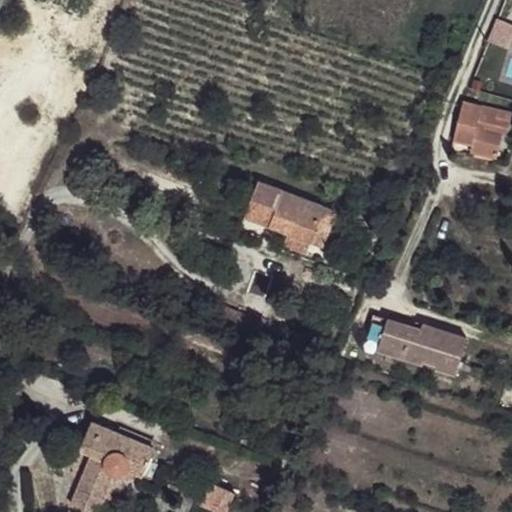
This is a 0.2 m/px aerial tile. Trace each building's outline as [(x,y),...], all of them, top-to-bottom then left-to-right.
[(496,160),(502,135),(507,136),(511,114),(511,113),(463,101),(453,141),(475,146),(473,154),(496,160)] [(236,211),(246,215),(257,186),(247,183),(236,211)] [(258,183),(257,186),(246,215),(245,218),(286,234),(282,244),(306,253),(310,242),(323,208),(258,183)] [(323,208),(310,242),(322,247),(335,213),(323,208)] [(415,327),(374,314),(363,346),(378,351),(380,343),(405,351),(402,359),(422,365),(423,361),(437,366),(436,369),(455,375),(467,337),(423,324),(421,329),(420,333),(413,331),(415,327)] [(380,343),(378,351),(402,359),(405,351),(380,343)] [(92,421),(83,442),(96,447),(93,455),(92,455),(72,504),(91,511),(98,511),(114,474),(120,474),(124,472),(126,470),(143,477),(155,447),(92,421)] [(96,447),(83,442),(80,450),(92,455),(93,455),(96,447)] [(236,493),(211,481),(204,496),(229,508),(236,493)] [(227,511),(229,508),(204,496),(201,502),(223,511),(227,511)]
